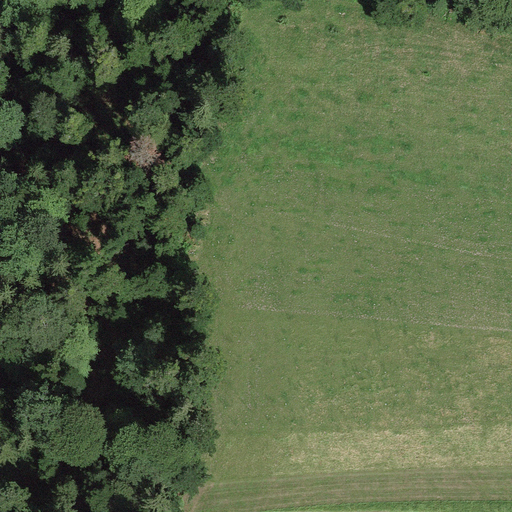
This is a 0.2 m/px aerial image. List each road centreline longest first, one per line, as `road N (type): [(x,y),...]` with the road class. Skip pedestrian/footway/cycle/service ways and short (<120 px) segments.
road 1 (track): [(120,0),(118,104),(135,141),(214,191),(200,287),(155,319),(99,406),(81,511)]
road 2 (track): [(511,267),(245,207),(214,191)]
